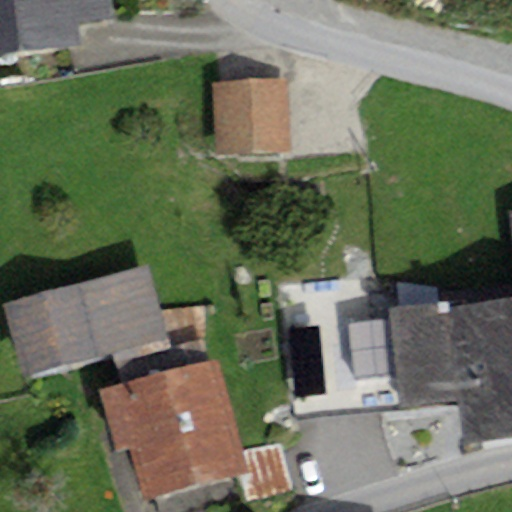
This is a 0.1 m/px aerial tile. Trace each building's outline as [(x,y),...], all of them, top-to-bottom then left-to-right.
[(106,0),(0,0),(0,52),(82,43),(79,23),(109,19),(106,0)] [(283,94),(215,97),(218,164),(286,160),(283,94)] [(460,302),(391,311),(403,404),(464,396),(470,439),(511,434),(511,217),(511,222),(511,302),(461,309),(460,302)] [(144,282),(2,314),(18,385),(160,354),(144,282)] [(216,376),(102,405),(117,464),(131,461),(143,507),(243,481),(216,376)]
